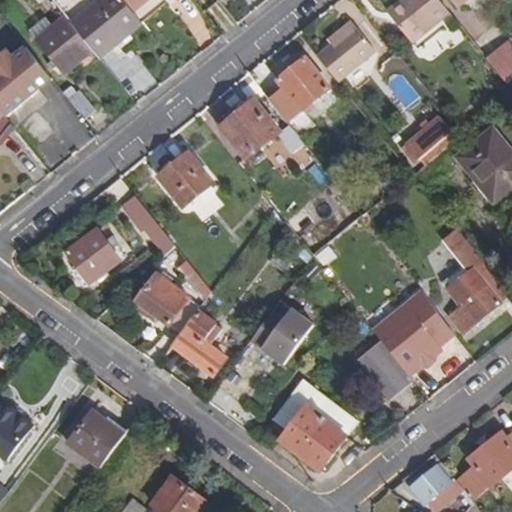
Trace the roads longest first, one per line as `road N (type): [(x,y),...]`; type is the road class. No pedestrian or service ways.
road 1 (residential): [(307,0),(0,246)]
road 2 (residential): [(313,511),(0,276)]
road 3 (residential): [(327,511),(511,362)]
